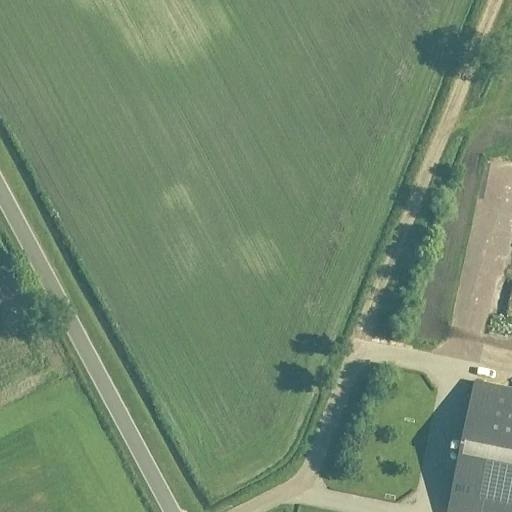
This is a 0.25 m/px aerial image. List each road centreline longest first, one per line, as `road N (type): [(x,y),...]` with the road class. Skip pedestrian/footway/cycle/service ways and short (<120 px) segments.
road 1 (track): [(493,0),(314,455),(292,488),(251,511)]
road 2 (unclassified): [(168,511),(0,194)]
